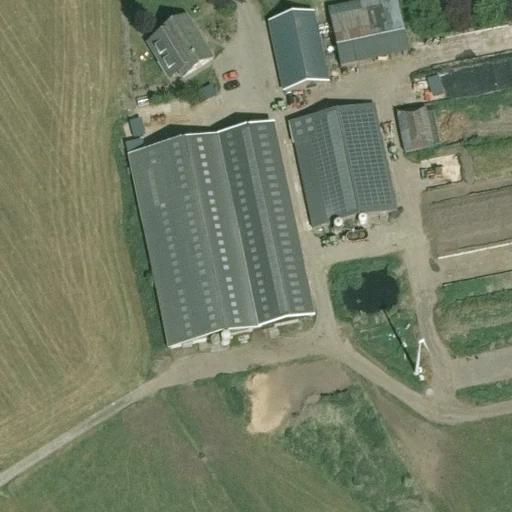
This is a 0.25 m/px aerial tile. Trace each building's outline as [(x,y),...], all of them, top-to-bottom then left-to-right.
[(394,0),(391,0),(329,14),(341,70),(406,55),(394,0)] [(269,25),(284,94),(327,85),(312,15),(269,25)] [(156,37),(158,40),(148,46),(169,80),(179,74),(183,80),(213,61),(186,19),(156,37)] [(425,61),(511,43),(511,21),(421,40),(425,61)] [(511,56),(486,60),(488,82),(511,79),(511,56)] [(466,83),(486,80),(484,65),(464,68),(466,83)] [(451,70),(427,76),(430,86),(453,81),(451,70)] [(290,125),(313,230),(396,213),(374,108),(290,125)] [(424,110),(397,116),(405,155),(432,149),(424,110)] [(258,132),(130,158),(169,349),(298,323),(258,132)]
